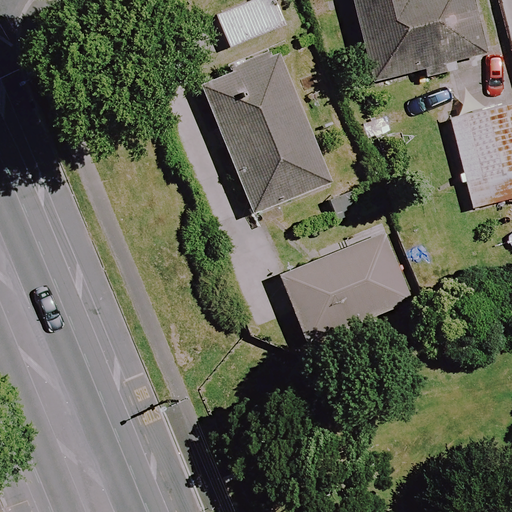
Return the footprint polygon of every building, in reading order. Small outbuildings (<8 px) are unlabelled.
[(279,29),(266,0),(259,0),(208,22),(221,53),(279,29)] [(343,0),(365,87),(474,60),(458,0),(343,0)] [(322,187),(269,56),(193,87),(245,218),(322,187)] [(511,106),(444,124),(467,215),(511,203),(511,106)] [(404,303),(373,233),(269,278),(299,348),(404,303)]
